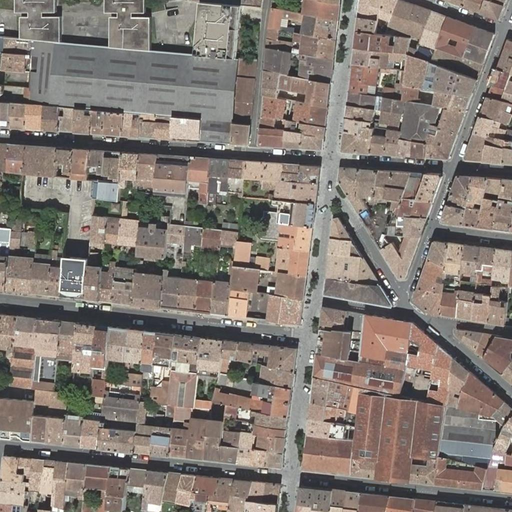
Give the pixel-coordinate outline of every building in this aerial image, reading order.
[(17,0),(17,12),(30,12),(30,14),(30,16),(22,16),(22,38),(31,39),(62,43),(62,16),(44,16),(45,14),(45,12),(57,12),(56,0),(17,0)] [(106,0),(107,12),(120,12),(120,14),(120,16),(111,16),(111,47),(152,50),(152,17),(134,16),(134,14),(134,12),(146,12),(146,0),(106,0)] [(205,0),(203,0),(202,8),(197,54),(237,58),(242,11),(242,4),(205,0)] [(304,0),(303,13),(304,14),(306,14),(339,20),(341,3),(323,0),(304,0)] [(380,0),(380,7),(361,2),(359,17),(378,20),(390,21),(398,0),(380,0)] [(432,11),(402,0),(398,0),(390,21),(388,26),(421,38),(432,11)] [(465,0),(463,6),(482,13),(486,0),(465,0)] [(505,5),(495,0),(486,0),(482,13),(499,19),(501,18),(505,5)] [(271,7),(268,27),(280,29),(297,32),(303,33),(304,28),(288,26),(289,18),(302,21),(303,13),(282,9),(279,9),(271,7)] [(420,42),(436,48),(436,47),(448,16),(432,11),(421,38),(420,42)] [(303,33),(337,39),(339,20),(306,14),(304,28),(303,33)] [(448,16),(436,47),(464,57),(475,27),(448,16)] [(359,17),(357,31),(377,33),(377,28),(378,20),(359,17)] [(267,38),(267,47),(284,50),(294,52),(303,53),(310,54),(334,59),(337,39),(303,33),(297,32),(296,38),(298,41),(302,41),(301,50),(295,49),(296,43),(278,40),(280,29),(268,27),(267,38)] [(464,57),(484,63),(495,35),(494,33),(475,27),(464,57)] [(357,31),(355,47),(393,51),(395,36),(385,34),(377,33),(357,31)] [(395,36),(393,51),(397,52),(405,53),(409,53),(409,54),(414,56),(417,49),(409,49),(411,38),(395,36)] [(22,38),(5,37),(3,53),(5,53),(31,55),(31,39),(22,38)] [(111,47),(62,43),(31,39),(31,55),(31,58),(31,72),(31,78),(31,88),(31,104),(44,105),(52,106),(52,104),(137,112),(203,117),(203,119),(201,141),(233,143),(234,122),(251,124),(257,59),(239,58),(237,58),(197,54),(152,50),(111,47)] [(505,88),(501,100),(509,102),(511,102),(511,40),(510,39),(508,40),(498,68),(511,73),(505,88)] [(289,75),(291,59),(301,61),(302,59),(303,53),(294,52),(284,50),(267,47),(265,70),(283,73),(283,74),(289,75)] [(355,47),(353,64),(371,66),(383,67),(387,68),(389,57),(397,58),(397,52),(393,51),(355,47)] [(430,62),(478,79),(484,63),(464,57),(436,47),(436,48),(430,62)] [(31,58),(31,55),(5,53),(3,69),(26,71),(27,57),(31,58)] [(303,53),(302,59),(309,60),(308,64),(333,68),(334,59),(310,54),(303,53)] [(414,56),(409,54),(407,70),(405,85),(417,87),(437,90),(472,96),(478,79),(430,62),(414,56)] [(299,77),(332,82),(333,68),(308,64),(309,60),(302,59),(301,61),(299,77)] [(371,66),(353,64),(350,92),(367,94),(368,84),(380,86),(383,67),(371,66)] [(498,68),(492,84),(505,88),(511,73),(498,68)] [(265,70),(264,95),(279,97),(281,87),(309,93),(308,102),(311,103),(329,106),(332,82),(299,77),(289,75),(283,74),(283,73),(265,70)] [(492,84),(487,97),(501,100),(505,88),(492,84)] [(417,87),(405,85),(403,100),(408,100),(420,102),(421,99),(415,98),(417,87)] [(385,87),(384,97),(394,98),(395,89),(385,87)] [(472,96),(437,90),(436,98),(426,96),(425,103),(441,106),(447,106),(467,110),(472,96)] [(367,94),(350,92),(348,104),(376,109),(377,95),(373,95),(367,94)] [(288,120),(290,120),(293,100),(279,97),(264,95),(262,116),(276,118),(283,119),(288,120)] [(403,100),(394,98),(384,97),(382,110),(401,113),(406,113),(408,100),(403,100)] [(487,97),(480,116),(502,121),(510,123),(511,116),(511,112),(505,110),(509,102),(501,100),(487,97)] [(420,102),(408,100),(406,113),(405,121),(404,126),(403,131),(401,139),(414,141),(428,143),(426,157),(448,158),(449,158),(458,135),(467,110),(447,106),(442,121),(437,120),(441,106),(425,103),(420,102)] [(298,101),(295,121),(298,122),(301,122),(309,124),(310,113),(311,103),(308,102),(298,101)] [(12,103),(0,102),(0,126),(10,127),(12,103)] [(28,128),(28,104),(24,104),(12,103),(10,127),(28,128)] [(311,103),(310,113),(328,115),(329,106),(311,103)] [(43,130),(44,105),(31,104),(28,104),(28,128),(43,130)] [(376,109),(348,104),(347,117),(374,121),(376,109)] [(60,106),(52,106),(44,105),(43,130),(60,131),(60,106)] [(75,132),(76,108),(60,106),(60,131),(75,132)] [(92,133),(92,109),(76,108),(75,132),(92,133)] [(124,135),(125,112),(92,109),(92,133),(124,135)] [(401,113),(382,110),(380,122),(399,125),(401,113)] [(140,136),(141,113),(125,112),(124,135),(140,136)] [(157,137),(158,115),(141,113),(140,136),(157,137)] [(309,124),(326,127),(328,115),(310,113),(309,124)] [(157,137),(174,139),(174,116),(158,115),(157,137)] [(174,139),(201,141),(203,119),(174,116),(174,139)] [(260,145),(285,147),(288,120),(283,119),(283,129),(275,129),(276,118),(262,116),(261,128),(259,144),(260,145)] [(502,121),(480,116),(474,132),(489,136),(489,135),(504,138),(506,133),(507,130),(499,129),(502,121)] [(374,121),(347,117),(345,130),(361,133),(362,125),(375,127),(388,129),(399,131),(400,125),(399,125),(380,122),(374,121)] [(285,147),(301,148),(304,134),(304,132),(303,132),(298,131),(298,125),(294,125),(294,121),(290,120),(288,120),(285,147)] [(250,144),(251,124),(234,122),(233,143),(249,144),(250,144)] [(304,134),(325,137),(326,127),(309,124),(301,122),(302,127),(307,128),(307,130),(304,130),(303,132),(304,132),(304,134)] [(361,133),(345,130),(343,150),(344,151),(371,153),(374,135),(375,135),(375,127),(362,125),(361,133)] [(401,139),(403,131),(399,131),(388,129),(388,136),(385,154),(399,155),(401,139)] [(489,136),(474,132),(465,158),(467,160),(484,161),(486,148),(486,147),(489,136)] [(304,134),(301,148),(322,149),(324,148),(325,137),(304,134)] [(374,135),(371,153),(385,154),(388,136),(375,135),(374,135)] [(486,148),(484,161),(487,161),(490,161),(504,163),(507,139),(504,138),(489,135),(489,136),(486,147),(486,148)] [(414,141),(401,139),(399,155),(413,156),(414,141)] [(413,156),(426,157),(428,143),(414,141),(413,156)] [(10,143),(0,142),(0,170),(8,171),(10,143)] [(8,171),(25,173),(27,145),(10,143),(8,171)] [(27,145),(25,173),(30,173),(58,176),(58,162),(59,147),(27,145)] [(75,148),(59,147),(58,162),(68,163),(68,172),(74,173),(75,148)] [(74,173),(73,177),(89,179),(92,149),(75,148),(74,173)] [(92,149),(89,179),(95,179),(95,173),(106,174),(107,150),(92,149)] [(106,174),(105,180),(122,182),(123,152),(107,150),(106,174)] [(122,182),(121,191),(127,192),(128,182),(137,184),(140,153),(123,152),(122,182)] [(140,153),(137,184),(156,186),(158,154),(140,153)] [(168,194),(188,195),(189,186),(192,156),(158,154),(156,186),(155,193),(168,194)] [(211,158),(192,156),(189,186),(202,188),(201,198),(208,199),(209,192),(211,158)] [(208,199),(208,202),(213,203),(214,193),(228,195),(229,181),(231,159),(211,158),(209,192),(208,199)] [(240,196),(243,196),(245,177),(247,160),(231,159),(229,181),(236,181),(236,177),(238,177),(238,183),(233,183),(232,192),(240,193),(240,196)] [(247,160),(245,177),(265,179),(278,180),(282,180),(283,177),(284,163),(247,160)] [(301,164),(284,163),(283,177),(288,177),(287,180),(299,181),(301,164)] [(299,181),(319,183),(321,167),(320,165),(301,164),(299,181)] [(339,180),(359,213),(368,207),(362,197),(357,199),(360,168),(341,167),(340,168),(339,180)] [(379,169),(360,168),(357,199),(362,197),(369,198),(369,199),(370,199),(370,200),(370,201),(371,201),(372,201),(372,204),(375,205),(376,195),(379,169)] [(359,213),(381,249),(386,237),(387,234),(394,215),(428,217),(434,200),(418,199),(427,173),(412,172),(403,198),(402,200),(400,206),(397,205),(395,212),(389,210),(391,198),(393,170),(379,169),(376,195),(375,205),(374,215),(373,215),(368,207),(359,213)] [(412,172),(393,170),(391,198),(398,199),(397,205),(400,206),(402,200),(403,198),(412,172)] [(418,199),(434,200),(443,176),(441,173),(427,173),(418,199)] [(452,194),(469,197),(473,176),(459,175),(452,194)] [(476,201),(484,203),(485,197),(486,195),(486,191),(489,177),(473,176),(469,197),(467,206),(475,207),(476,201)] [(276,200),(317,203),(319,183),(299,181),(287,180),(282,180),(278,180),(265,179),(245,177),(243,196),(262,198),(264,188),(277,189),(276,200)] [(489,177),(486,191),(502,195),(504,178),(489,177)] [(502,195),(501,196),(511,197),(511,178),(504,178),(502,195)] [(105,180),(97,180),(96,187),(96,197),(117,199),(120,200),(121,191),(122,182),(105,180)] [(22,199),(23,186),(15,185),(14,198),(22,199)] [(136,202),(143,203),(148,203),(149,193),(137,191),(136,202)] [(448,204),(467,209),(467,206),(469,197),(452,194),(448,204)] [(484,203),(483,209),(480,226),(495,228),(500,200),(485,197),(484,203)] [(501,198),(500,200),(495,228),(511,231),(511,226),(511,200),(509,200),(509,202),(506,202),(506,199),(501,198)] [(282,222),(314,226),(317,203),(276,200),(275,200),(274,203),(283,204),(282,213),(272,212),(271,219),(273,219),(272,225),(281,226),(282,222)] [(121,211),(121,202),(111,201),(110,211),(121,211)] [(443,221),(464,224),(467,209),(448,204),(442,220),(443,221)] [(480,226),(483,209),(475,207),(467,206),(467,209),(464,224),(480,226)] [(106,242),(108,217),(94,215),(92,240),(106,242)] [(407,235),(421,236),(428,217),(394,215),(387,234),(407,235)] [(166,257),(167,242),(169,223),(171,223),(171,217),(164,216),(163,223),(153,222),(152,227),(141,226),(139,246),(139,254),(166,257)] [(106,242),(120,244),(122,218),(108,217),(106,242)] [(334,218),(332,237),(353,240),(339,217),(334,218)] [(12,237),(8,289),(32,292),(35,262),(36,253),(37,239),(38,230),(31,230),(29,248),(31,249),(31,258),(15,256),(15,247),(20,248),(23,219),(14,218),(13,229),(12,237)] [(126,219),(122,218),(120,244),(139,246),(141,226),(142,220),(126,219)] [(239,223),(223,221),(222,229),(238,232),(239,223)] [(281,226),(279,247),(293,248),(311,250),(314,226),(282,222),(281,226)] [(185,244),(186,225),(185,225),(171,223),(169,223),(167,242),(185,244)] [(193,244),(202,246),(204,227),(186,225),(185,244),(184,250),(192,250),(193,244)] [(0,288),(8,289),(12,237),(13,229),(0,227),(0,288)] [(221,243),(222,229),(207,228),(204,227),(202,246),(220,248),(221,243)] [(221,243),(237,245),(238,241),(238,232),(222,229),(221,243)] [(381,249),(382,249),(399,278),(406,277),(421,236),(407,235),(401,253),(394,242),(390,244),(386,237),(381,249)] [(353,240),(332,237),(330,253),(345,254),(352,255),(363,256),(353,240)] [(435,241),(429,258),(446,267),(449,242),(437,240),(435,241)] [(237,245),(235,266),(255,268),(255,264),(249,263),(251,247),(257,247),(257,243),(238,241),(237,245)] [(449,242),(446,267),(445,271),(462,273),(462,270),(465,244),(449,242)] [(481,246),(465,244),(462,270),(472,272),(472,276),(477,277),(478,274),(478,270),(481,246)] [(497,248),(481,246),(478,270),(495,271),(497,248)] [(269,270),(274,271),(290,272),(293,248),(279,247),(277,267),(269,267),(269,270)] [(290,272),(308,275),(311,250),(293,248),(290,272)] [(511,262),(511,250),(497,248),(495,271),(494,278),(510,281),(511,262)] [(54,250),(52,264),(49,294),(62,296),(65,259),(58,258),(59,250),(54,250)] [(35,262),(32,292),(49,294),(52,264),(53,254),(36,253),(35,262)] [(345,254),(330,253),(327,277),(345,280),(351,281),(380,285),(381,285),(363,256),(352,255),(345,254)] [(68,296),(87,298),(90,258),(78,257),(72,257),(66,256),(65,259),(62,296),(68,296)] [(446,267),(429,258),(418,287),(443,293),(443,292),(444,288),(445,271),(446,267)] [(101,300),(114,301),(117,266),(117,264),(111,264),(111,271),(103,270),(101,300)] [(90,265),(87,298),(101,300),(103,270),(104,266),(90,265)] [(117,266),(114,301),(134,304),(137,273),(137,272),(137,268),(117,266)] [(271,294),(305,299),(308,275),(290,272),(274,271),(273,274),(280,275),(279,282),(289,284),(288,289),(278,288),(278,292),(253,288),(256,268),(255,268),(235,266),(233,282),(232,288),(251,291),(271,294)] [(162,307),(180,309),(182,277),(169,276),(170,270),(165,270),(165,276),(162,307)] [(134,304),(162,307),(165,276),(137,272),(137,273),(134,304)] [(483,275),(478,274),(477,277),(477,283),(477,284),(493,286),(494,279),(483,278),(483,275)] [(180,309),(196,311),(199,279),(182,277),(180,309)] [(345,280),(327,277),(325,293),(326,294),(392,306),(393,304),(381,285),(380,285),(351,281),(345,280)] [(196,311),(213,313),(216,281),(199,279),(196,311)] [(213,313),(229,315),(232,288),(233,282),(216,281),(213,313)] [(501,287),(493,286),(492,295),(489,322),(505,325),(508,301),(500,300),(501,287)] [(443,293),(418,287),(414,298),(431,312),(441,314),(443,294),(443,293)] [(251,291),(232,288),(229,315),(248,317),(251,291)] [(476,293),(460,290),(460,293),(459,296),(457,317),(473,320),(473,319),(476,293)] [(443,293),(443,294),(441,314),(457,317),(459,296),(460,293),(443,292),(443,293)] [(486,294),(476,293),(473,319),(489,322),(492,295),(486,294)] [(305,299),(271,294),(268,319),(301,323),(305,299)] [(409,351),(413,321),(394,318),(366,313),(347,310),(325,306),(323,307),(321,328),(334,330),(334,328),(349,330),(364,332),(361,361),(331,355),(318,354),(315,376),(362,386),(359,412),(357,426),(356,440),(308,434),(304,460),(303,469),(352,474),(377,477),(383,478),(405,480),(410,481),(436,483),(440,457),(448,404),(429,401),(402,395),(406,368),(409,351)] [(18,315),(3,313),(0,341),(0,347),(9,348),(7,362),(13,363),(18,315)] [(40,318),(18,315),(13,363),(11,384),(34,387),(37,388),(56,390),(59,357),(62,320),(40,318)] [(80,322),(62,320),(59,357),(76,358),(80,322)] [(439,344),(413,321),(409,351),(406,368),(402,395),(429,401),(448,404),(455,358),(439,344)] [(98,324),(80,322),(76,358),(75,370),(93,372),(94,367),(98,324)] [(111,326),(98,324),(94,367),(103,367),(108,368),(109,358),(111,326)] [(129,328),(111,326),(109,358),(126,360),(129,328)] [(147,330),(129,328),(126,360),(129,361),(144,362),(147,330)] [(334,330),(321,328),(318,346),(318,354),(331,355),(361,361),(364,332),(349,330),(334,328),(334,330)] [(484,358),(497,335),(484,333),(457,328),(456,333),(476,351),(484,358)] [(158,332),(147,330),(144,362),(143,370),(154,371),(155,364),(158,332)] [(176,334),(158,332),(155,364),(170,365),(172,366),(176,334)] [(203,337),(176,334),(172,366),(170,381),(168,404),(171,404),(176,405),(183,406),(193,407),(195,407),(196,400),(198,380),(203,337)] [(511,337),(497,335),(484,358),(502,373),(511,361),(511,337)] [(225,339),(203,337),(198,380),(204,380),(205,368),(216,370),(215,376),(219,377),(221,372),(221,370),(222,364),(223,356),(225,339)] [(240,341),(225,339),(223,356),(228,357),(232,358),(238,359),(245,361),(252,362),(255,343),(240,341)] [(272,345),(255,343),(252,362),(257,363),(257,361),(258,354),(271,357),(272,345)] [(298,348),(272,345),(271,357),(269,366),(295,372),(298,348)] [(228,357),(223,356),(222,364),(221,370),(221,372),(235,375),(236,367),(227,365),(228,357)] [(455,358),(448,404),(459,406),(465,386),(470,371),(455,358)] [(511,361),(502,373),(511,381),(511,361)] [(293,388),(295,372),(269,366),(264,365),(262,380),(262,382),(293,388)] [(108,368),(103,367),(101,383),(92,383),(91,395),(105,397),(105,396),(106,383),(106,381),(108,368)] [(262,380),(256,379),(235,375),(221,372),(219,377),(218,382),(215,392),(214,401),(218,402),(227,403),(238,406),(255,410),(263,411),(273,413),(290,417),(291,403),(293,388),(262,382),(262,380)] [(129,373),(125,373),(124,383),(135,384),(142,385),(143,374),(129,373)] [(459,406),(448,404),(440,457),(436,483),(484,489),(489,465),(495,450),(503,431),(505,426),(493,415),(505,401),(473,373),(468,387),(465,386),(459,406)] [(315,376),(312,402),(359,412),(362,386),(315,376)] [(156,387),(152,387),(152,393),(151,402),(158,403),(163,404),(168,404),(170,381),(168,381),(164,380),(163,380),(162,388),(156,387)] [(105,396),(105,397),(104,402),(103,416),(107,417),(138,420),(141,401),(141,400),(142,385),(135,384),(135,388),(138,389),(137,400),(109,396),(110,385),(113,385),(113,382),(106,381),(106,383),(105,396)] [(56,390),(37,388),(37,398),(37,400),(36,403),(52,404),(52,407),(67,408),(68,401),(68,392),(56,390)] [(37,400),(0,396),(0,436),(12,438),(13,434),(22,435),(22,439),(33,440),(35,414),(37,400)] [(213,402),(196,400),(195,407),(211,409),(213,402)] [(148,402),(141,401),(138,420),(138,424),(138,425),(137,430),(135,451),(153,453),(156,426),(146,425),(147,406),(148,402)] [(511,418),(511,407),(505,401),(493,415),(505,426),(511,418)] [(310,417),(357,426),(359,412),(312,402),(310,417)] [(238,406),(227,403),(225,417),(237,419),(238,406)] [(82,446),(100,448),(102,426),(103,420),(103,416),(103,413),(85,411),(84,416),(84,418),(82,446)] [(193,415),(193,413),(182,412),(175,411),(174,428),(171,455),(189,457),(192,425),(192,420),(193,415)] [(288,429),(290,417),(273,413),(263,411),(262,414),(261,424),(272,427),(288,429)] [(50,415),(35,414),(33,440),(48,442),(64,444),(66,417),(50,415)] [(67,414),(66,417),(64,444),(82,446),(84,418),(84,416),(67,414)] [(310,417),(308,434),(356,440),(357,426),(310,417)] [(189,457),(206,459),(209,427),(210,424),(210,419),(192,418),(192,420),(192,425),(189,457)] [(210,419),(210,424),(209,427),(206,459),(221,461),(222,444),(223,441),(224,432),(224,429),(224,426),(224,425),(225,420),(210,419)] [(287,437),(288,429),(272,427),(261,424),(250,422),(249,430),(253,430),(253,433),(287,437)] [(100,448),(135,451),(137,430),(132,429),(106,426),(102,426),(100,448)] [(174,428),(170,427),(156,426),(153,453),(171,455),(174,428)] [(238,462),(240,446),(238,446),(239,431),(227,430),(227,433),(226,441),(225,445),(222,444),(221,461),(238,462)] [(251,448),(253,433),(245,432),(239,431),(238,446),(240,446),(251,448)] [(511,438),(511,435),(503,431),(495,450),(508,453),(511,438)] [(285,451),(287,437),(253,433),(251,448),(255,448),(269,449),(285,451)] [(255,448),(251,448),(240,446),(238,462),(252,464),(255,448)] [(283,466),(285,451),(269,449),(255,448),(252,464),(268,465),(283,467),(283,466)] [(505,462),(507,454),(495,451),(494,460),(505,462)] [(511,454),(509,454),(505,468),(499,467),(496,490),(502,491),(511,491),(511,454)] [(5,456),(3,479),(25,481),(26,473),(19,472),(20,457),(6,455),(5,456)] [(34,458),(20,457),(19,472),(26,473),(28,473),(32,474),(34,458)] [(32,476),(31,481),(31,485),(31,488),(43,489),(46,459),(34,458),(32,474),(32,476)] [(58,460),(46,459),(43,489),(47,490),(54,491),(58,460)] [(70,462),(58,460),(54,491),(53,506),(64,506),(66,489),(70,462)] [(88,463),(70,462),(66,489),(80,490),(79,495),(80,496),(80,499),(84,499),(84,490),(85,485),(88,463)] [(113,466),(88,463),(85,485),(90,485),(105,487),(110,488),(113,466)] [(499,467),(489,465),(484,489),(496,490),(499,467)] [(131,468),(113,466),(110,488),(109,498),(108,503),(108,507),(125,509),(126,505),(126,500),(128,484),(131,468)] [(148,470),(131,468),(128,484),(146,487),(148,470)] [(162,504),(169,472),(148,470),(146,487),(144,509),(147,510),(148,510),(149,502),(162,504)] [(184,473),(169,472),(163,499),(177,502),(177,501),(184,473)] [(198,475),(184,473),(177,501),(191,504),(192,499),(193,496),(197,497),(198,493),(194,492),(198,475)] [(221,477),(198,475),(194,492),(198,493),(197,497),(193,496),(192,499),(191,504),(190,511),(191,511),(194,511),(198,499),(200,499),(199,503),(206,503),(206,499),(209,500),(209,499),(210,493),(218,494),(221,477)] [(236,479),(221,477),(218,494),(210,493),(209,499),(211,499),(229,501),(232,501),(236,479)] [(3,479),(1,490),(24,493),(26,493),(26,490),(27,485),(27,481),(25,481),(3,479)] [(254,480),(236,479),(232,501),(230,507),(229,511),(232,511),(246,511),(249,500),(254,480)] [(267,482),(254,480),(249,500),(267,502),(279,503),(281,484),(280,483),(267,482)] [(84,490),(84,499),(82,511),(87,511),(89,511),(91,508),(90,506),(91,495),(89,494),(90,485),(85,485),(84,490)] [(301,486),(299,504),(315,505),(315,508),(331,510),(332,505),(333,489),(316,487),(302,485),(301,486)] [(109,498),(110,488),(105,487),(104,495),(100,497),(99,503),(101,509),(100,511),(107,511),(108,507),(108,503),(109,498)] [(333,489),(332,505),(346,507),(348,491),(333,489)] [(1,490),(0,500),(0,501),(21,504),(23,504),(24,496),(24,493),(1,490)] [(359,511),(361,492),(348,491),(346,507),(345,511),(359,511)] [(386,511),(391,496),(361,492),(359,511),(386,511)] [(414,511),(415,498),(391,496),(386,511),(414,511)] [(436,511),(438,501),(415,498),(414,511),(436,511)] [(267,502),(249,500),(246,511),(277,511),(279,503),(267,502)] [(0,501),(0,511),(21,511),(20,511),(21,504),(0,501)] [(466,511),(464,511),(466,504),(454,503),(438,501),(436,511),(466,511)]
